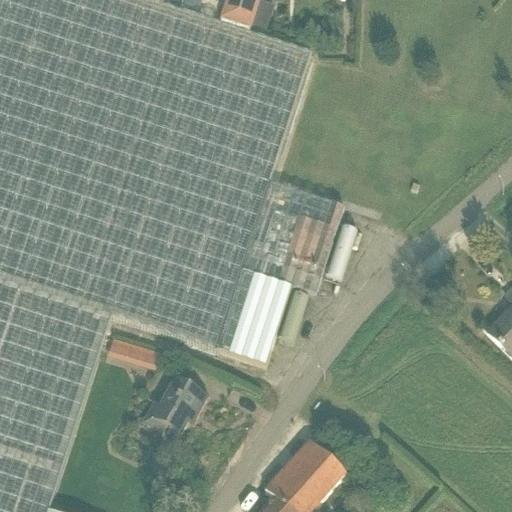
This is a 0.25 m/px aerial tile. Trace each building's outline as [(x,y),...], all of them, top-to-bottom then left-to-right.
[(49,511),(111,323),(266,372),(292,294),(315,299),(343,212),(266,188),(311,56),(135,0),(0,0),(0,511),(49,511)] [(227,0),(223,17),(221,22),(251,32),(261,0),(227,0)] [(342,284),(357,234),(341,229),(326,280),(342,284)] [(511,305),(511,314),(487,338),(511,362),(511,293),(506,300),(511,305)] [(118,365),(134,369),(138,353),(122,349),(118,365)] [(193,429),(208,401),(176,383),(161,410),(155,407),(144,427),(163,438),(167,433),(181,441),(188,427),(193,429)] [(274,504),(267,511),(316,511),(346,480),(309,447),(265,496),(274,504)]
